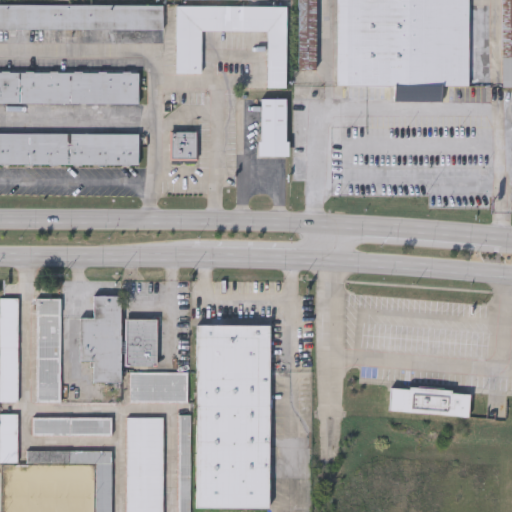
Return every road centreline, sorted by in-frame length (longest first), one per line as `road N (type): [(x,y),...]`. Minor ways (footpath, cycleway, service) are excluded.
road 1 (primary): [(317,225),(0,219)]
road 2 (primary): [(0,259),(191,259)]
road 3 (primary): [(503,236),(317,225)]
road 4 (primary): [(330,265),(511,274)]
road 5 (primary): [(191,259),(330,265)]
